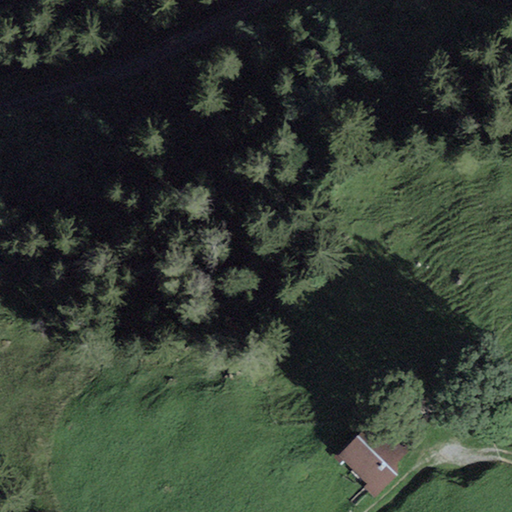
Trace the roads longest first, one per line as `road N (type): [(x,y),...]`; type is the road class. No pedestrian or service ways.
road 1 (unclassified): [(0,106),(112,78),(267,0)]
road 2 (track): [(372,511),(451,450),(511,455)]
